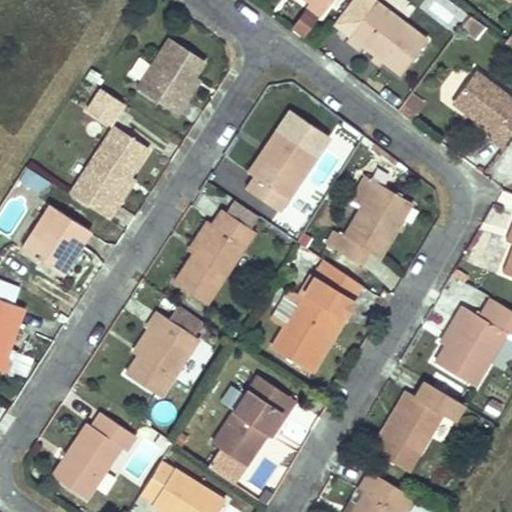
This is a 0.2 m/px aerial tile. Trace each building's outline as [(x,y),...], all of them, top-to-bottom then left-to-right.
[(304,6),(319,17),(331,0),(303,0),(307,2),(304,6)] [(345,39),(360,51),(364,45),(377,55),(401,73),(427,39),(375,1),(345,39)] [(305,36),(316,15),(301,7),(289,28),(305,36)] [(486,24),(470,13),(460,26),(476,37),(486,24)] [(188,99),(182,94),(195,74),(203,61),(170,39),(138,87),(179,114),(188,99)] [(364,45),(360,51),(372,60),(377,55),(364,45)] [(489,136),(502,146),(511,132),(511,97),(475,69),(454,97),(473,111),(470,114),(492,131),(489,136)] [(195,74),(182,94),(188,99),(201,79),(195,74)] [(123,101),(101,87),(87,109),(108,123),(123,101)] [(454,97),(451,101),(470,114),(473,111),(454,97)] [(403,102),(398,110),(411,120),(418,112),(403,102)] [(279,210),(317,154),(330,135),(289,108),(277,127),(266,143),(273,147),(254,175),(246,188),(279,210)] [(112,123),(69,192),(109,218),(118,203),(112,199),(128,173),(146,145),(112,123)] [(266,143),(248,171),(254,175),(273,147),(266,143)] [(26,166),(19,179),(44,192),(51,179),(26,166)] [(128,173),(112,199),(118,203),(135,178),(128,173)] [(352,199),(362,204),(377,180),(367,174),(352,199)] [(377,180),(362,204),(343,235),(334,230),(326,242),(363,264),(370,251),(381,258),(414,202),(377,180)] [(224,210),(253,229),(262,217),(233,197),(224,210)] [(51,266),(55,269),(73,240),(79,244),(89,229),(49,203),(22,247),(51,266)] [(212,224),(193,252),(174,280),(207,303),(255,230),(253,229),(224,210),(222,209),(212,224)] [(189,249),(193,252),(212,224),(208,221),(189,249)] [(73,240),(55,269),(61,273),(79,244),(73,240)] [(308,367),(325,337),(340,313),(346,316),(356,299),(347,293),(356,279),(325,259),(316,274),(274,346),(308,367)] [(0,276),(0,293),(16,297),(19,281),(0,276)] [(511,308),(490,296),(479,314),(464,305),(455,319),(463,324),(450,346),(438,364),(474,386),(507,331),(511,333),(511,308)] [(0,371),(23,309),(0,299),(0,371)] [(155,330),(140,354),(127,373),(162,395),(200,337),(158,310),(148,326),(150,327),(155,330)] [(340,313),(325,337),(331,341),(346,316),(340,313)] [(455,319),(443,341),(450,346),(463,324),(455,319)] [(150,327),(134,350),(140,354),(155,330),(150,327)] [(246,463),(267,431),(282,409),(286,412),(296,397),(258,373),(213,441),(246,463)] [(464,403),(426,380),(416,396),(412,394),(388,435),(422,455),(445,414),(455,419),(464,403)] [(484,408),(498,415),(503,405),(490,397),(484,408)] [(310,424),(316,415),(295,402),(289,411),(310,424)] [(282,409),(267,431),(272,435),(286,412),(282,409)] [(89,421),(53,475),(88,497),(122,446),(127,449),(136,434),(101,411),(93,425),(89,421)] [(388,435),(379,450),(413,470),(422,455),(388,435)] [(162,459),(141,491),(154,499),(151,504),(163,511),(216,511),(225,499),(162,459)] [(403,511),(413,495),(373,471),(370,469),(359,488),(366,491),(353,511),(403,511)] [(353,511),(366,491),(359,488),(344,511),(353,511)]
